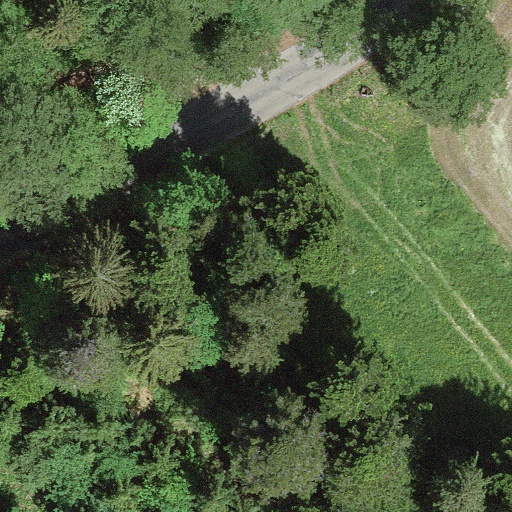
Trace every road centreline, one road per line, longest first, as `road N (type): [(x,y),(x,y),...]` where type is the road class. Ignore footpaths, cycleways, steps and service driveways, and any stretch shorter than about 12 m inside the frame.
road 1 (unclassified): [(424,0),(242,116),(0,249)]
road 2 (track): [(0,90),(96,76),(313,71),(295,0)]
